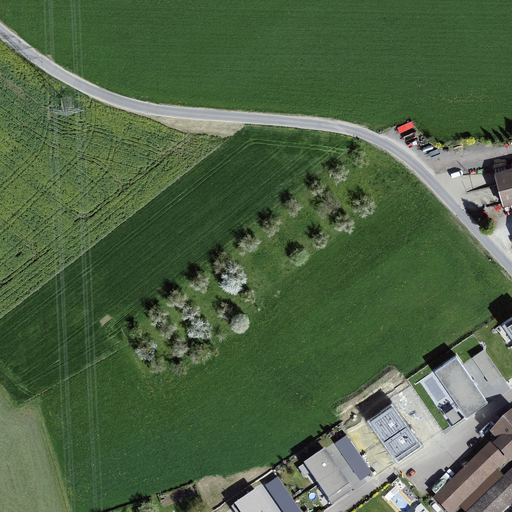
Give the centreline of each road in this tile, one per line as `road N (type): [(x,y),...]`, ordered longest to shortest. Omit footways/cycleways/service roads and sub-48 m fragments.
road 1 (unclassified): [(0,29),(110,98),(345,128),(383,142),(429,178),(511,270)]
road 2 (residential): [(511,394),(336,511)]
